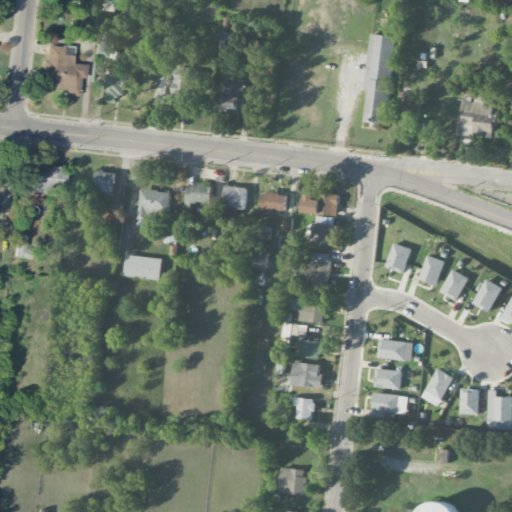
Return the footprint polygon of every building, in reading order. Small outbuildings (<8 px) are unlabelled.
[(79,34),(96,35),(97,15),(80,14),(79,34)] [(95,57),(117,57),(117,47),(111,46),(111,34),(103,33),(102,43),(96,43),(95,57)] [(234,33),(220,34),(220,57),(235,57),(234,33)] [(387,124),(396,37),(371,34),(364,91),(369,92),(365,124),(379,125),(379,123),(387,124)] [(41,86),(65,88),(65,94),(80,96),(83,64),(72,63),(73,55),(63,54),(64,46),(44,45),(41,86)] [(173,105),(191,105),(192,83),(199,83),(200,69),(174,68),(173,105)] [(106,71),(105,99),(121,100),(122,90),(130,90),(130,72),(106,71)] [(222,114),(244,115),(245,82),(223,82),(222,114)] [(459,136),(493,138),(495,115),(490,114),(491,97),(475,96),(474,102),(461,101),(459,136)] [(398,101),(402,121),(423,116),(419,97),(398,101)] [(64,174),(55,174),(55,167),(26,166),(25,192),(63,194),(64,174)] [(95,193),(114,194),(115,172),(96,171),(95,193)] [(188,184),(187,202),(212,203),(213,185),(188,184)] [(245,210),(248,189),(226,185),(223,207),(245,210)] [(138,228),(150,228),(151,214),(169,215),(171,191),(140,190),(138,228)] [(288,194),(262,192),(261,210),(287,212),(288,194)] [(304,214),(339,215),(340,195),(317,194),(317,195),(305,194),(304,214)] [(313,244),(333,245),(334,217),(314,216),(313,244)] [(165,243),(178,244),(180,221),(167,220),(165,243)] [(14,257),(28,258),(31,235),(17,234),(14,257)] [(412,249),(395,243),(387,267),(404,273),(412,249)] [(269,252),(255,252),(254,269),(268,269),(269,252)] [(299,284),(330,285),(332,253),(300,252),(299,284)] [(124,276),(161,280),(163,259),(127,255),(124,276)] [(437,286),(445,261),(428,255),(420,280),(437,286)] [(459,301),(469,277),(452,270),(442,293),(459,301)] [(473,303),(490,313),(503,288),(487,279),(473,303)] [(511,323),(511,299),(502,318),(511,323)] [(325,323),(326,303),(294,301),(294,309),(301,310),(300,322),(325,323)] [(292,335),(306,337),(308,326),(284,323),(283,330),(293,331),(292,335)] [(323,342),(299,340),(297,357),(321,359),(323,342)] [(407,360),(407,341),(380,340),(379,359),(407,360)] [(322,365),(294,362),(292,385),(311,387),(311,383),(320,384),(322,365)] [(376,387),(401,390),(403,371),(378,369),(376,387)] [(439,406),(454,377),(438,369),(423,397),(439,406)] [(461,415),(480,415),(480,389),(461,389),(461,415)] [(511,397),(497,397),(498,391),(489,390),(488,422),(511,422),(511,397)] [(409,396),(374,394),(373,412),(408,414),(409,396)] [(313,420),(315,399),(297,398),(296,419),(313,420)] [(280,494),(304,495),(306,469),(281,468),(280,494)]
